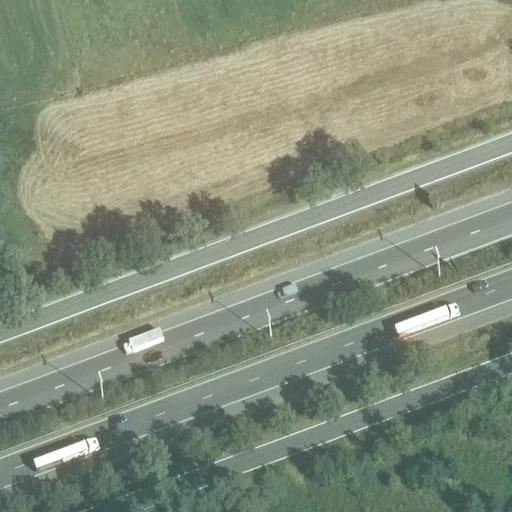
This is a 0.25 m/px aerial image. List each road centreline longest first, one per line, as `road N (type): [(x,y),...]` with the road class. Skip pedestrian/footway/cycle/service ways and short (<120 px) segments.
road 1 (motorway): [(511,219),(0,409)]
road 2 (motorway): [(0,475),(511,285)]
road 3 (tertiary): [(0,332),(511,143)]
road 4 (tertiary): [(511,370),(143,511)]
